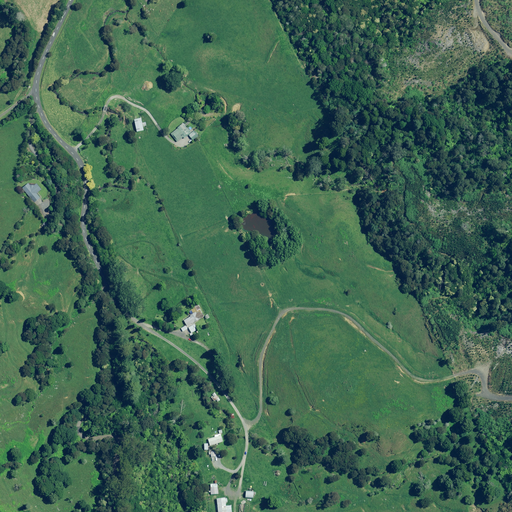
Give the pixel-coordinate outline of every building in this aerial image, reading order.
[(137,132),(144,130),(143,127),(147,126),(146,123),(142,123),(141,118),(134,120),(137,132)] [(191,133),(188,129),(187,130),(183,124),(177,128),(178,129),(171,134),(177,142),(183,137),(184,138),(188,135),(193,141),(198,136),(194,131),(191,133)] [(31,198),(29,199),(33,203),(34,202),(35,203),(40,198),(37,194),(42,190),(36,183),(35,184),(28,183),(22,188),(31,198)] [(198,306),(189,312),(191,315),(190,315),(190,317),(184,321),(187,326),(204,317),(198,306)] [(189,334),(191,336),(193,335),(192,333),(196,330),(194,328),(196,327),(194,324),(188,328),(191,333),(189,334)] [(220,400),(215,393),(212,395),(213,396),(211,397),(214,402),(216,400),(218,402),(220,400)] [(223,442),(220,434),(215,436),(215,437),(208,439),(210,446),(223,442)] [(211,491),(209,491),(209,493),(211,492),(211,495),(218,494),(217,480),(214,481),(214,484),(210,484),(211,491)] [(227,502),(227,498),(217,499),(218,511),(231,511),(231,506),(226,506),(226,502),(227,502)]
